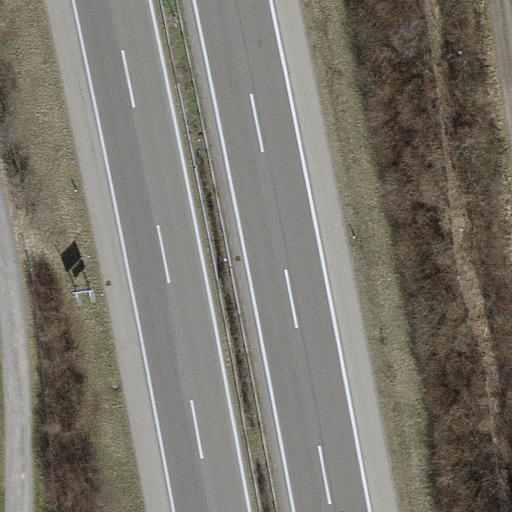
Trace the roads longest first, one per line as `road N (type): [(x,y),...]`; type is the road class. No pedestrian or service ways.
road 1 (motorway): [(112,0),(212,511)]
road 2 (motorway): [(332,511),(233,0)]
road 3 (track): [(0,236),(15,327),(21,511)]
